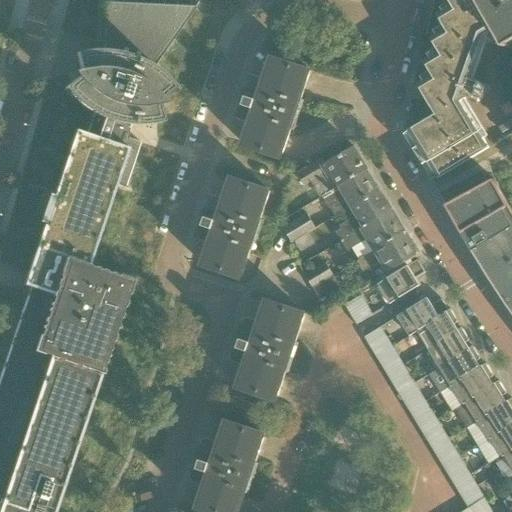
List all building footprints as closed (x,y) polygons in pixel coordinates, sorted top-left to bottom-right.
[(410,131),(438,178),(439,179),(490,148),(462,102),(468,98),(480,103),(484,92),(488,93),(490,86),(474,80),(473,82),(469,80),(484,37),(493,31),(474,0),(449,0),(454,7),(439,16),(447,30),(432,39),(441,53),(425,62),(434,76),(419,85),(430,104),(416,113),(422,124),(410,131)] [(511,0),(479,0),(508,48),(511,54),(511,0)] [(0,511),(54,511),(101,374),(102,374),(134,281),(88,265),(115,185),(129,190),(129,189),(126,188),(140,143),(129,139),(130,125),(138,126),(147,125),(155,125),(163,123),(159,106),(166,104),(162,98),(175,88),(164,79),(153,70),(157,64),(164,53),(199,4),(197,4),(195,7),(108,3),(106,3),(104,51),(97,51),(90,52),(83,53),(76,54),(80,71),(73,73),(77,78),(64,89),(70,97),(77,103),(85,109),(94,114),(90,125),(81,121),(56,196),(46,227),(51,229),(0,380),(0,511)] [(256,110),(245,145),(282,158),(292,129),(290,128),(295,115),(298,116),(299,115),(295,114),(300,100),(301,100),(311,72),(274,59),(262,95),(247,90),(243,93),(239,104),(256,110)] [(323,197),(368,170),(355,149),(326,166),(322,159),(298,173),(305,185),(311,181),(321,198),(323,197)] [(352,208),(380,191),(368,170),(323,197),(330,209),(332,208),(337,217),(352,208)] [(216,231),(212,245),(204,266),(242,278),(252,250),(250,249),(254,235),(258,236),(259,235),(255,234),(259,220),(261,221),(261,220),(271,192),(233,179),(221,216),(207,211),(202,213),(199,225),(216,231)] [(511,211),(510,207),(495,180),(447,206),(463,234),(477,258),(494,284),(511,310),(511,311),(511,211)] [(342,240),(392,210),(380,191),(352,208),(357,216),(341,226),(342,229),(337,232),(342,240)] [(375,251),(406,233),(392,210),(342,240),(348,251),(368,240),(375,251)] [(290,243),(315,229),(307,215),(282,229),(290,243)] [(389,274),(419,256),(406,233),(375,251),(358,262),(364,272),(381,262),(389,274)] [(391,305),(421,286),(417,279),(426,273),(418,261),(379,285),(391,305)] [(314,288),(334,276),(327,264),(306,276),(314,288)] [(321,300),(338,290),(342,288),(334,276),(314,288),(321,300)] [(417,332),(450,311),(442,300),(434,306),(428,298),(398,318),(411,337),(417,332)] [(296,343),(298,337),(306,314),(268,302),(256,338),(242,333),(237,335),(233,347),(251,353),(239,388),(277,401),(287,372),(285,371),(289,357),(293,358),(290,356),(294,342),(296,343)] [(351,317),(357,326),(370,317),(365,308),(351,317)] [(459,322),(451,310),(450,311),(417,332),(429,350),(459,330),(455,324),(459,322)] [(470,340),(462,328),(459,330),(429,350),(441,368),(471,349),(467,343),(470,340)] [(364,338),(370,347),(383,339),(378,329),(364,338)] [(482,359),(474,347),(471,349),(441,368),(453,387),(454,386),(482,368),(478,361),(482,359)] [(387,376),(401,367),(396,359),(382,367),(387,376)] [(495,376),(487,365),(482,368),(454,386),(465,404),(466,403),(495,385),(491,379),(495,376)] [(387,376),(392,384),(406,375),(401,367),(387,376)] [(507,394),(500,382),(495,385),(466,403),(478,422),(479,421),(508,402),(504,396),(507,394)] [(410,413),(424,404),(418,396),(405,404),(410,413)] [(511,399),(508,402),(479,421),(491,439),(492,438),(511,425),(511,399)] [(410,413),(415,421),(429,412),(424,404),(410,413)] [(209,511),(239,511),(246,492),(245,492),(249,478),(253,479),(253,478),(249,477),(254,463),(256,464),(266,435),(228,422),(216,459),(202,454),(197,456),(193,468),(211,474),(199,509),(209,511)] [(511,425),(492,438),(504,456),(505,456),(511,451),(511,425)] [(432,449),(446,441),(441,433),(427,441),(432,449)] [(432,449),(437,458),(451,449),(446,441),(432,449)] [(450,478),(455,486),(469,478),(463,469),(450,478)] [(482,511),(492,511),(484,498),(477,503),(482,511)] [(469,511),(482,511),(477,503),(468,509),(469,511)]
